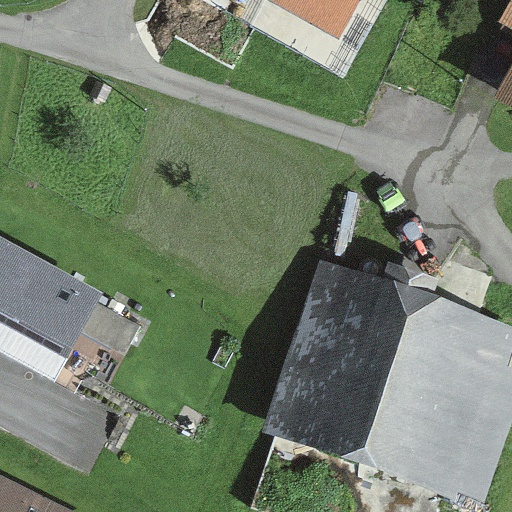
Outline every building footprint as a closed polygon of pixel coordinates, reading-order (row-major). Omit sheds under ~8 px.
[(259,0),(339,45),(363,1),(373,6),(375,0),(259,0)] [(511,9),(500,32),(511,39),(511,79),(494,112),(511,122),(511,9)] [(104,302),(0,244),(0,366),(59,397),(104,302)] [(511,355),(511,333),(321,265),(261,445),(452,511),(484,511),(511,430),(511,373),(507,372),(511,355)] [(54,511),(0,485),(0,511),(54,511)]
